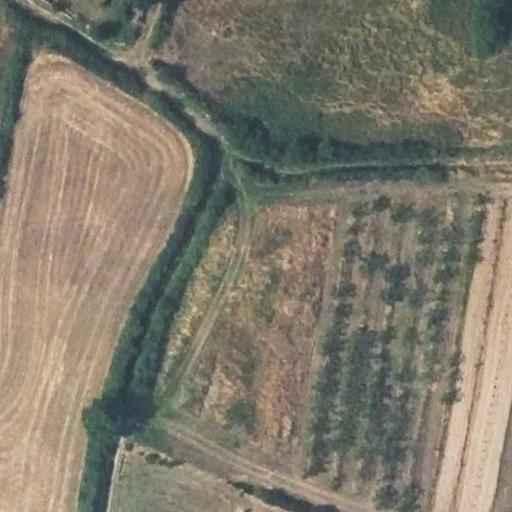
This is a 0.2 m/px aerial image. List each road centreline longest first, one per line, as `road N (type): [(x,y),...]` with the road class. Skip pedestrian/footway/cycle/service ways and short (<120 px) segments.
road 1 (track): [(31,0),(127,64),(229,150),(284,169),(511,160)]
road 2 (track): [(229,150),(167,287),(122,417),(106,511)]
